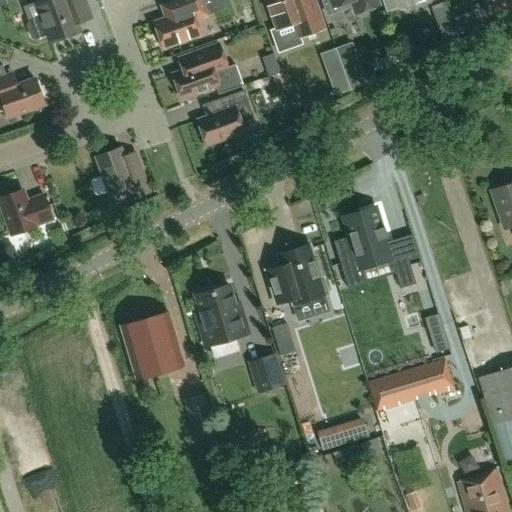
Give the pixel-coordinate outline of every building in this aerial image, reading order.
[(44,0),(36,3),(41,18),(29,22),(27,26),(31,38),(35,39),(47,35),(50,43),(79,32),(77,27),(93,21),(85,0),(44,0)] [(173,0),(159,5),(159,6),(164,19),(154,22),(163,48),(201,35),(195,20),(227,9),(223,0),(173,0)] [(293,24),(298,38),(324,29),(313,0),(265,0),(276,30),(293,24)] [(352,8),(354,14),(379,5),(376,0),(320,0),(327,17),(352,8)] [(383,0),(387,11),(400,6),(398,0),(383,0)] [(478,10),(453,19),(459,34),(484,25),(478,10)] [(460,42),(455,28),(441,33),(445,47),(460,42)] [(181,100),(215,88),(218,95),(242,86),(236,66),(227,69),(218,44),(177,59),(181,70),(172,73),(181,100)] [(335,49),(319,54),(334,96),(350,91),(335,49)] [(285,64),(270,69),(269,68),(251,74),(255,85),(288,74),(285,64)] [(0,65),(0,101),(1,101),(6,117),(43,104),(35,80),(10,88),(2,65),(0,65)] [(223,111),(205,117),(197,120),(206,146),(244,133),(239,120),(252,115),(243,90),(219,99),(223,111)] [(108,191),(108,193),(125,187),(129,199),(149,192),(135,152),(123,156),(120,148),(96,157),(102,176),(92,179),(90,183),(94,194),(98,195),(108,191)] [(511,226),(511,183),(491,191),(504,230),(511,226)] [(26,202),(22,190),(0,197),(0,203),(11,235),(35,227),(35,225),(52,219),(44,195),(26,202)] [(387,248),(386,242),(375,207),(342,217),(348,237),(333,242),(339,261),(354,256),(355,258),(366,255),(368,262),(384,257),(388,269),(393,267),(400,288),(415,283),(408,261),(406,253),(395,257),(392,247),(387,248)] [(293,305),(317,297),(327,294),(316,257),(312,258),(308,245),(300,247),(298,242),(284,247),(286,252),(278,254),(281,266),(266,270),(276,304),(291,300),(293,305)] [(204,293),(195,296),(200,314),(196,316),(205,347),(249,334),(244,316),(239,317),(229,285),(220,288),(220,287),(204,292),(204,293)] [(168,313),(120,327),(136,379),(184,365),(168,313)] [(275,355),(249,363),(258,392),(284,384),(275,355)] [(452,388),(443,359),(367,383),(376,411),(417,399),(414,391),(429,387),(431,395),(452,388)] [(511,367),(479,377),(506,468),(511,466),(511,367)] [(216,434),(204,394),(183,401),(195,441),(216,434)] [(425,408),(390,410),(391,435),(410,434),(410,426),(426,425),(425,408)] [(418,477),(459,466),(449,428),(424,435),(431,458),(436,456),(439,466),(416,472),(418,477)] [(508,511),(496,471),(459,482),(467,511),(508,511)] [(46,511),(65,511),(60,497),(69,494),(62,477),(36,486),(46,511)] [(416,497),(420,511),(430,511),(426,495),(416,497)]
